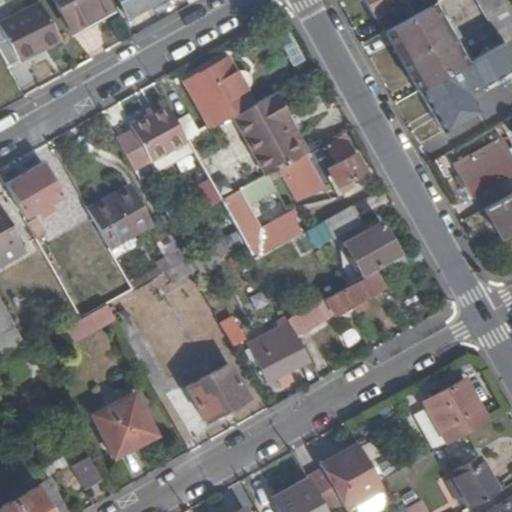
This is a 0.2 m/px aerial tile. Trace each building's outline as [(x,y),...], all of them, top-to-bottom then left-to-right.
[(50,0),(65,27),(90,14),(88,10),(105,1),(104,0),(50,0)] [(114,0),(126,20),(161,0),(114,0)] [(378,19),(384,30),(387,28),(425,7),(420,0),(407,0),(401,4),(398,0),(362,0),(374,20),(378,19)] [(473,0),(498,45),(511,37),(511,7),(507,0),(473,0)] [(68,33),(110,10),(105,1),(88,10),(90,14),(65,27),(68,33)] [(37,3),(0,22),(0,58),(4,65),(56,37),(37,3)] [(387,28),(420,88),(468,61),(447,24),(445,25),(432,3),(425,7),(387,28)] [(380,33),(413,92),(420,88),(387,28),(384,30),(380,33)] [(511,37),(498,45),(477,57),(482,66),(472,72),(483,90),(481,91),(492,111),(511,100),(511,37)] [(229,117),(253,104),(228,57),(184,82),(209,128),(229,117)] [(229,117),(261,177),(278,168),(303,154),(305,152),(273,93),(253,104),(229,117)] [(130,129),(147,160),(183,139),(174,123),(162,100),(148,107),(151,112),(142,116),(128,125),(130,129)] [(148,107),(140,112),(142,116),(151,112),(148,107)] [(186,117),(174,123),(183,139),(185,142),(196,135),(186,117)] [(132,168),(147,160),(130,129),(115,137),(132,168)] [(323,145),(333,163),(324,168),(334,186),(362,171),(342,135),(323,145)] [(511,174),(511,159),(499,138),(452,164),(470,198),(511,174)] [(320,185),(303,154),(278,168),(296,199),(320,185)] [(41,163),(6,184),(23,215),(34,209),(36,212),(60,198),(41,163)] [(128,186),(86,209),(107,247),(148,223),(128,186)] [(271,249),(239,190),(220,201),(236,231),(241,241),(252,260),(271,249)] [(511,230),(511,193),(483,209),(499,238),(511,230)] [(211,227),(219,241),(222,239),(236,231),(220,201),(209,207),(218,223),(211,227)] [(358,222),(349,206),(306,230),(316,247),(358,222)] [(0,210),(0,265),(23,253),(0,210)] [(396,253),(380,222),(341,244),(358,275),(396,253)] [(214,256),(241,241),(236,231),(222,239),(219,241),(184,260),(191,272),(194,278),(219,264),(214,256)] [(153,262),(160,274),(165,271),(184,260),(170,234),(155,243),(163,256),(153,262)] [(191,272),(184,260),(165,271),(172,283),(191,272)] [(380,287),(371,272),(323,300),(332,315),(380,287)] [(169,390),(118,298),(105,305),(113,320),(157,397),(169,390)] [(294,335),(332,315),(323,300),(286,321),(294,335)] [(26,349),(0,301),(0,352),(5,361),(26,349)] [(71,344),(113,320),(105,305),(78,320),(63,328),(71,344)] [(229,316),(218,321),(231,344),(241,339),(229,316)] [(265,383),(308,360),(294,335),(286,321),(284,317),(277,321),(279,325),(244,344),(265,383)] [(38,369),(26,349),(5,361),(0,363),(0,373),(7,386),(38,369)] [(246,397),(227,362),(182,386),(201,420),(246,397)] [(434,425),(444,442),(486,420),(462,377),(420,400),(423,405),(412,410),(424,431),(434,425)] [(154,435),(133,393),(90,416),(112,457),(154,435)] [(333,457),(319,464),(321,469),(340,502),(342,506),(379,486),(376,479),(356,444),(342,452),(347,460),(338,465),(333,457)] [(342,452),(333,457),(338,465),(347,460),(342,452)] [(448,473),(467,507),(497,491),(477,457),(448,473)] [(71,468),(93,506),(110,497),(88,459),(71,468)] [(305,478),(324,511),(340,502),(321,469),(305,478)] [(64,511),(46,478),(0,503),(0,511),(64,511)] [(511,511),(511,495),(483,511),(511,511)]
